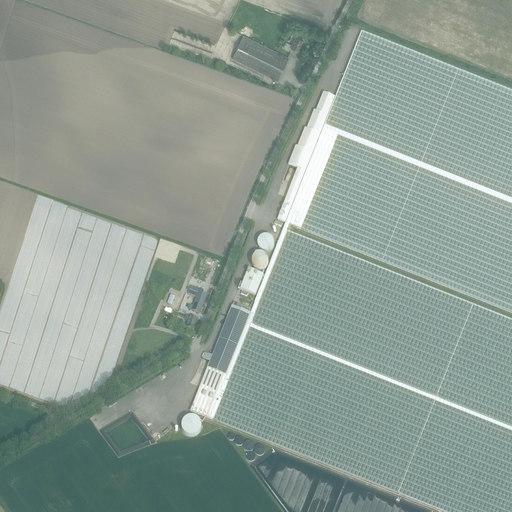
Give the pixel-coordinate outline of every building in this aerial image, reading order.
[(298,170),(278,221),(286,224),(290,225),(511,313),(511,92),(362,33),(336,98),(324,93),(316,112),(314,111),(312,119),(307,130),(305,129),(298,148),(296,147),(289,166),(298,170)] [(232,58),(260,72),(278,81),(289,58),(243,35),(232,58)] [(286,42),(283,48),(291,51),(293,48),(298,51),(303,41),(296,37),(292,45),(286,42)] [(190,411),(446,511),(511,511),(511,320),(287,231),(290,225),(286,224),(255,303),(252,302),(249,308),(233,302),(232,306),(250,313),(225,375),(207,368),(190,411)] [(267,237),(266,237),(265,237),(264,237),(264,238),(263,238),(262,238),(262,239),(261,239),(261,240),(260,240),(260,241),(259,241),(259,242),(259,243),(258,244),(258,245),(258,246),(259,247),(259,248),(259,249),(260,250),(260,251),(261,251),(261,252),(262,252),(263,253),(264,253),(265,253),(266,254),(267,254),(268,253),(269,253),(270,253),(271,252),(272,252),(273,251),(273,250),(274,249),(274,248),(275,247),(275,246),(275,245),(275,244),(275,243),(274,242),(274,241),(273,240),(272,239),(271,238),(270,238),(269,237),(268,237),(267,237)] [(256,270),(257,271),(259,271),(261,271),(262,271),(264,270),(265,270),(267,268),(268,267),(268,266),(269,264),(269,262),(269,261),(268,259),(267,258),(266,256),(265,255),(264,255),(262,254),(260,254),(259,254),(257,254),(256,255),(254,256),(253,257),(252,259),(252,260),(251,262),(251,264),(252,265),(252,267),(253,268),(255,269),(256,270)] [(248,269),(240,289),(256,296),(264,275),(248,269)] [(189,309),(195,312),(200,314),(207,295),(203,294),(204,292),(191,287),(188,295),(196,298),(193,306),(190,306),(189,309)] [(184,305),(186,293),(181,292),(180,300),(176,300),(176,303),(177,303),(177,305),(184,305)] [(210,362),(207,368),(225,375),(250,313),(232,306),(212,356),(204,353),(202,359),(210,362)] [(186,326),(189,327),(194,329),(197,320),(185,315),(184,319),(188,321),(186,326)] [(196,418),(195,417),(194,417),(193,417),(192,417),(191,417),(190,417),(189,417),(188,417),(187,417),(187,418),(186,418),(185,419),(184,419),(184,420),(183,420),(183,421),(182,422),(182,423),(181,423),(181,424),(181,425),(181,426),(181,427),(181,428),(181,429),(181,430),(182,431),(182,432),(183,432),(183,433),(184,434),(185,435),(186,435),(187,436),(188,436),(189,437),(190,437),(191,437),(192,437),(193,437),(194,436),(195,436),(196,436),(197,435),(198,434),(199,433),(200,432),(200,431),(201,430),(201,429),(201,428),(201,427),(201,426),(201,425),(201,424),(200,423),(200,422),(200,421),(199,421),(198,420),(198,419),(197,419),(196,418)] [(243,439),(242,438),(241,438),(241,437),(240,437),(239,437),(238,437),(237,438),(236,439),(235,440),(235,441),(235,442),(235,443),(236,444),(236,445),(237,445),(238,446),(239,446),(240,446),(241,446),(241,445),(242,445),(243,444),(243,443),(244,442),(244,441),(244,440),(243,440),(243,439)] [(250,441),(249,441),(248,441),(247,441),(246,441),(245,442),(245,443),(244,443),(244,444),(244,445),(243,446),(243,447),(244,447),(244,448),(244,449),(245,450),(246,451),(247,451),(248,452),(249,452),(250,451),(251,451),(252,451),(252,450),(253,450),(253,449),(254,449),(254,448),(254,447),(254,446),(254,445),(254,444),(253,443),(253,442),(252,441),(251,441),(250,441)] [(261,445),(260,445),(259,445),(258,445),(257,445),(257,446),(256,446),(256,447),(255,447),(255,448),(254,449),(254,450),(254,451),(254,452),(255,452),(255,453),(255,454),(256,454),(256,455),(257,455),(258,456),(259,456),(260,456),(261,456),(262,456),(262,455),(263,454),(264,454),(264,453),(265,453),(265,452),(265,451),(265,450),(265,449),(265,448),(264,448),(264,447),(263,446),(262,445),(261,445)] [(255,455),(254,454),(253,454),(252,453),(251,453),(250,453),(249,453),(249,454),(248,454),(247,455),(247,456),(247,457),(247,458),(247,459),(247,460),(248,461),(249,461),(250,462),(251,462),(252,462),(253,462),(253,461),(254,461),(254,460),(255,460),(255,459),(255,458),(255,457),(255,456),(255,455)]
